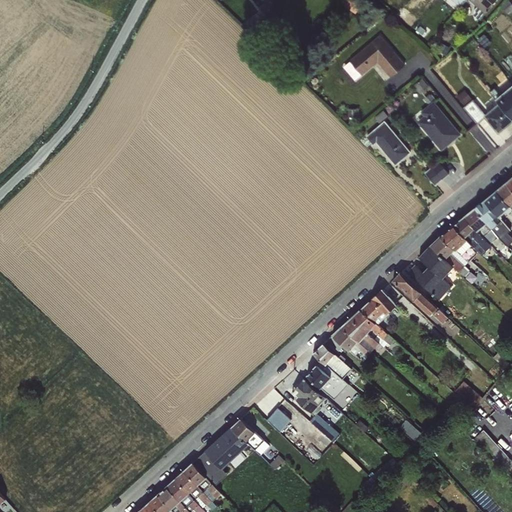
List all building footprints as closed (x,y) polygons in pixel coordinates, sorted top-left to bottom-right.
[(355,0),(348,0),(345,5),(355,13),(362,5),(355,0)] [(470,0),(484,13),(495,0),(470,0)] [(511,4),(508,0),(502,6),(508,14),(511,10),(511,4)] [(422,23),(416,29),(424,37),(430,31),(422,23)] [(380,34),(350,60),(363,75),(378,62),(391,77),(406,64),(380,34)] [(442,43),(438,50),(445,55),(449,47),(442,43)] [(363,75),(350,60),(344,67),(355,81),(363,75)] [(422,78),(413,85),(420,93),(429,86),(422,78)] [(511,85),(500,95),(495,99),(499,103),(511,118),(511,85)] [(495,99),(500,95),(494,87),(489,92),(495,99)] [(464,90),(457,96),(464,105),(472,98),(464,90)] [(434,101),(437,98),(432,92),(424,98),(429,104),(434,101)] [(484,115),(485,114),(473,100),(463,107),(477,124),(486,117),(484,115)] [(434,101),(429,104),(421,111),(424,116),(417,121),(441,150),(461,134),(434,101)] [(498,103),(485,114),(484,115),(486,117),(498,133),(511,121),(511,118),(499,103),(498,103)] [(385,120),(366,136),(374,145),(376,143),(395,165),(411,152),(385,120)] [(437,162),(431,167),(441,179),(447,174),(437,162)] [(441,179),(431,167),(424,172),(435,185),(441,179)] [(437,300),(394,270),(386,281),(429,311),(437,300)] [(383,289),(361,309),(378,324),(397,304),(383,289)] [(395,339),(378,324),(361,309),(352,317),(382,344),(384,340),(390,345),(395,339)] [(383,345),(382,344),(352,317),(342,326),(368,350),(374,355),(383,345)] [(364,353),(368,350),(342,326),(328,339),(337,348),(344,345),(355,355),(360,349),(364,353)] [(320,359),(343,378),(351,368),(324,343),(313,353),(320,359)] [(343,378),(320,359),(306,374),(334,399),(348,383),(343,378)] [(304,377),(292,390),(298,395),(295,398),(314,415),(310,420),(334,442),(341,434),(315,411),(326,398),(304,377)] [(459,390),(470,396),(476,386),(465,380),(459,390)] [(279,430),(293,418),(280,404),(267,416),(279,430)] [(241,418),(206,449),(223,469),(250,445),(261,455),(270,446),(241,418)] [(185,469),(212,500),(221,492),(193,462),(185,469)] [(176,478),(202,508),(212,500),(185,469),(176,478)] [(167,485),(190,511),(191,511),(194,509),(196,511),(205,511),(202,508),(176,478),(167,485)] [(158,494),(174,511),(190,511),(167,485),(158,494)] [(174,511),(158,494),(149,502),(158,511),(174,511)] [(158,511),(149,502),(141,509),(143,511),(158,511)]
